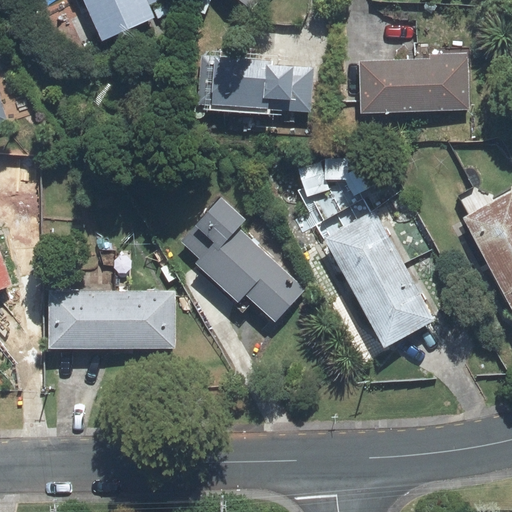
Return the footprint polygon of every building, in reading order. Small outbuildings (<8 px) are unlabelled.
[(71,1),(70,0),(43,0),(48,11),(71,1)] [(95,0),(111,35),(159,15),(153,1),(155,0),(95,0)] [(173,0),(169,0),(157,5),(163,18),(178,11),(173,0)] [(275,60),(209,55),(206,102),(316,110),(319,68),(275,64),(275,60)] [(471,65),(368,67),(368,106),(472,104),(471,65)] [(0,124),(10,121),(0,93),(0,124)] [(325,161),(304,169),(313,196),(334,189),(330,176),(353,178),(361,193),(384,182),(374,163),(354,174),(355,160),(330,158),(328,171),(325,161)] [(511,197),(473,220),(511,286),(511,197)] [(228,200),(191,239),(277,321),(309,288),(242,224),(248,218),(228,200)] [(374,212),(333,235),(392,337),(433,314),(374,212)] [(0,234),(0,282),(15,277),(0,234)] [(120,290),(59,289),(58,342),(119,343),(120,290)] [(120,290),(119,343),(178,343),(178,290),(120,290)]
